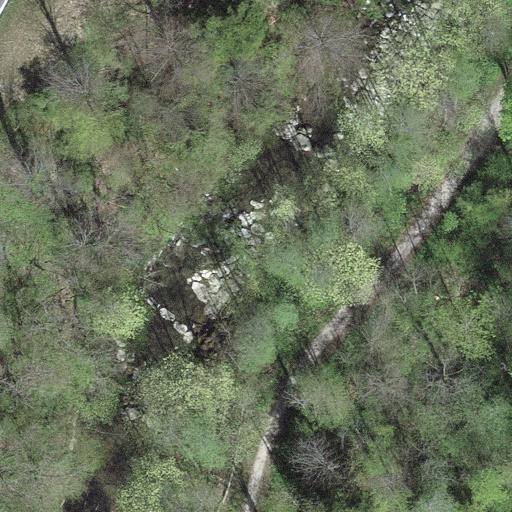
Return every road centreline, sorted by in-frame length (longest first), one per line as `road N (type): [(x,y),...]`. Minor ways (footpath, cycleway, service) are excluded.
road 1 (track): [(421,225),(261,466),(250,511)]
road 2 (track): [(421,225),(511,73)]
